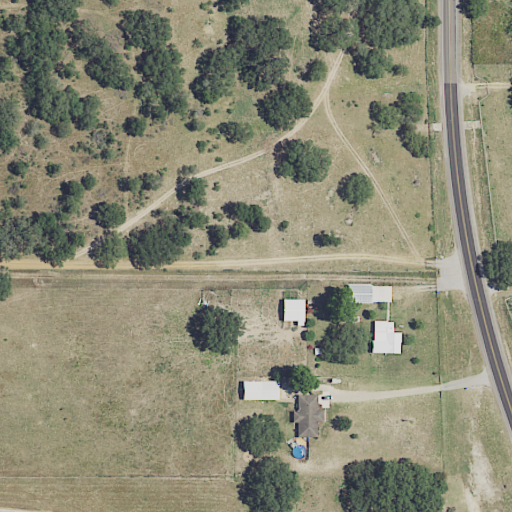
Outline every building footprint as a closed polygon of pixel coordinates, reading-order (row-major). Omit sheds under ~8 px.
[(371,303),(371,284),(347,284),(347,303),(371,303)] [(282,323),(303,323),(304,299),(282,299),(282,323)] [(399,353),(400,333),(392,333),(393,321),(371,321),(371,353),(399,353)] [(278,381),(241,381),(242,400),(278,400),(278,381)] [(317,422),(322,423),(323,409),(317,409),(317,395),(296,395),(295,437),(316,437),(317,422)]
